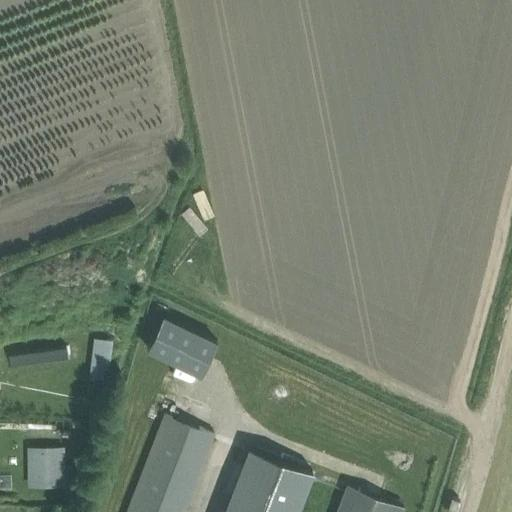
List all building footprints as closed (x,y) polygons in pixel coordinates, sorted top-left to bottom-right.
[(201,374),(218,338),(164,312),(147,348),(201,374)] [(92,372),(109,375),(116,337),(98,334),(92,372)] [(182,511),(214,431),(165,412),(125,511),(182,511)] [(29,484),(64,483),(63,443),(28,443),(29,484)] [(247,443),(220,511),(292,511),(310,467),(247,443)] [(348,481),(336,511),(400,511),(404,503),(348,481)]
